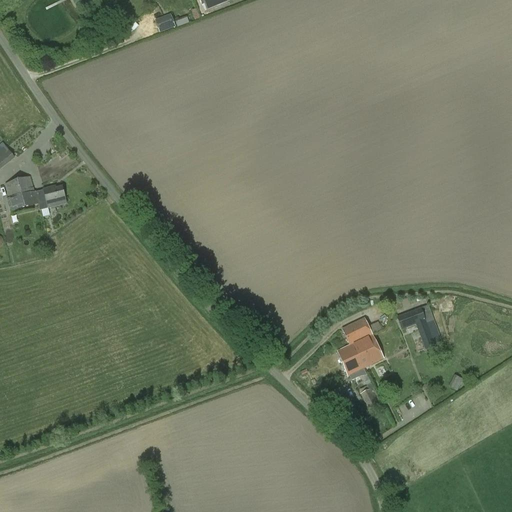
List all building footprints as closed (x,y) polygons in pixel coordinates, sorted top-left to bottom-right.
[(214,0),(201,0),(206,11),(217,6),(214,0)] [(175,28),(170,15),(155,21),(160,34),(175,28)] [(178,27),(189,23),(188,18),(176,22),(178,27)] [(0,170),(14,159),(6,149),(0,153),(0,170)] [(39,205),(37,197),(35,193),(34,194),(30,178),(5,185),(9,200),(7,200),(10,213),(39,205)] [(39,196),(37,197),(39,205),(40,212),(66,205),(62,188),(51,191),(50,189),(43,191),(38,193),(39,196)] [(396,318),(401,331),(416,326),(425,352),(442,345),(428,306),(396,318)] [(383,359),(364,320),(342,330),(349,347),(337,352),(347,378),(383,359)] [(371,325),(373,332),(381,331),(380,323),(371,325)] [(360,395),(368,411),(377,406),(369,390),(360,395)] [(338,399),(327,409),(343,425),(354,415),(338,399)]
